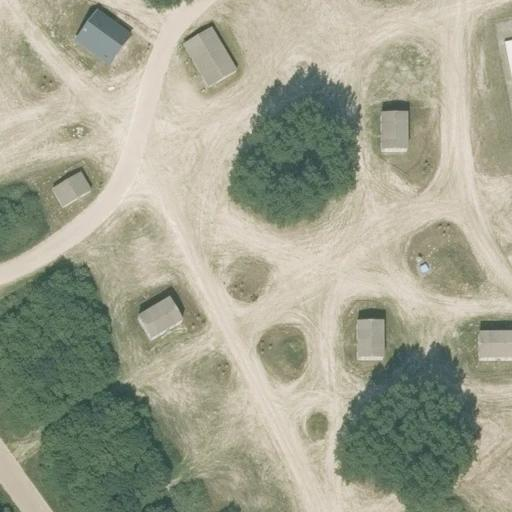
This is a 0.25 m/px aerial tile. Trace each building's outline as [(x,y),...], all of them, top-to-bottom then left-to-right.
[(131,37),(96,12),(73,43),(107,69),(131,37)] [(235,72),(227,58),(210,30),(182,46),(207,89),(235,72)] [(511,41),(503,44),(508,64),(511,63),(511,41)] [(380,153),(405,152),(405,116),(379,117),(380,153)] [(61,209),(89,192),(79,175),(51,191),(61,209)] [(149,342),(180,323),(167,301),(136,319),(149,342)] [(356,361),(382,360),(381,324),(355,325),(356,361)] [(477,361),(511,361),(511,335),(477,336),(477,361)]
